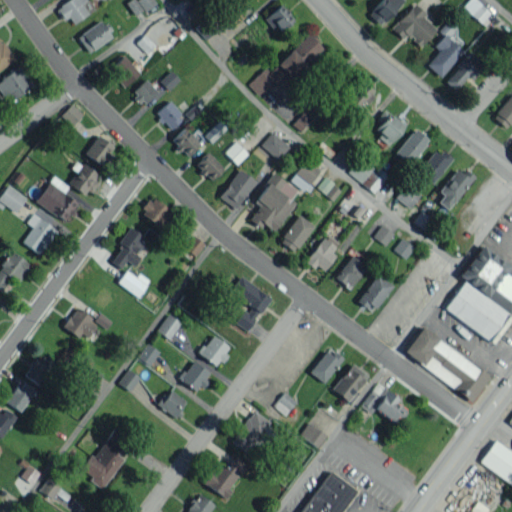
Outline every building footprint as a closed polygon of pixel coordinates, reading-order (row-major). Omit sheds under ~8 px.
[(67,16),(71,23),(87,13),(81,3),(85,0),(84,0),(66,0),(54,8),(62,19),(67,16)] [(133,15),(141,10),(134,0),(127,0),(125,2),(133,15)] [(136,0),(143,11),(155,3),(153,0),(136,0)] [(400,0),(377,0),(366,15),(380,26),(400,0)] [(489,11),(475,0),(466,0),(461,7),(480,22),(489,11)] [(270,27),(274,24),(280,31),(293,19),(279,3),(263,18),(270,27)] [(436,28),(412,4),(390,28),(402,39),(406,35),(419,46),(436,28)] [(193,27),(204,39),(215,29),(205,17),(193,27)] [(87,52),(110,36),(98,20),(75,36),(87,52)] [(268,70),(265,66),(246,83),(258,96),(283,72),(290,79),(322,49),(306,33),(268,70)] [(436,50),(423,64),(437,77),(461,51),(442,33),(431,45),(436,50)] [(0,68),(14,58),(1,40),(0,41),(0,68)] [(467,76),(470,79),(483,65),(469,52),(442,80),(453,90),(467,76)] [(138,72),(121,54),(107,68),(124,86),(138,72)] [(32,85),(19,65),(0,77),(0,89),(8,101),(32,85)] [(158,81),(166,90),(178,79),(170,70),(158,81)] [(156,91),(145,80),(129,94),(140,105),(156,91)] [(343,102),(355,112),(373,92),(361,82),(343,102)] [(491,116),(504,128),(511,119),(511,94),(510,93),(491,116)] [(182,115),(168,100),(154,112),(168,127),(182,115)] [(59,115),(71,126),(82,114),(70,103),(59,115)] [(371,128),(379,133),(375,140),(387,147),(402,123),(382,111),(371,128)] [(302,117),(299,121),(294,118),(290,123),(299,130),(306,121),(302,117)] [(203,135),(210,142),(225,128),(218,121),(203,135)] [(185,156),(198,143),(182,127),(169,140),(185,156)] [(427,139),(412,127),(391,155),(406,166),(427,139)] [(259,144),(276,159),(288,146),(271,130),(259,144)] [(114,147),(96,134),(83,153),(100,166),(114,147)] [(246,153),(234,141),(223,151),(235,164),(246,153)] [(449,159),(434,147),(416,171),(431,183),(449,159)] [(222,167),(206,152),(194,164),(210,180),(222,167)] [(376,167),(374,170),(359,157),(346,172),(372,193),(386,175),(376,167)] [(304,191),(317,169),(301,160),(288,181),(304,191)] [(66,182),(84,196),(99,176),(81,162),(66,182)] [(471,175),(455,165),(438,192),(442,194),(437,202),(448,210),(471,175)] [(218,198),(236,208),(252,178),(235,168),(218,198)] [(294,201),(289,198),(295,189),(272,173),(252,201),(258,205),(248,219),(259,227),(262,223),(273,230),(294,201)] [(62,192),(66,186),(51,175),(33,200),(63,220),(68,213),(69,214),(77,203),(62,192)] [(315,187),(331,200),(339,189),(323,177),(315,187)] [(418,193),(403,183),(394,198),(409,208),(418,193)] [(0,201),(15,212),(24,197),(6,184),(0,192),(0,201)] [(156,226),(169,210),(151,196),(139,212),(156,226)] [(55,230),(31,213),(24,222),(31,227),(20,241),(38,254),(55,230)] [(278,242),(294,251),(311,223),(295,214),(278,242)] [(372,237),(385,244),(392,231),(378,224),(372,237)] [(133,265),(138,256),(134,254),(144,236),(127,226),(117,243),(120,244),(110,262),(119,267),(123,259),(133,265)] [(183,247),(194,255),(203,243),(192,234),(183,247)] [(319,271),(337,248),(322,236),(304,259),(319,271)] [(412,246),(399,237),(391,249),(404,258),(412,246)] [(511,266),(479,244),(458,276),(463,279),(443,309),(492,343),(503,328),(499,325),(508,312),(509,313),(511,309),(511,266)] [(0,289),(9,277),(15,282),(29,264),(12,250),(0,265),(0,289)] [(333,277),(348,288),(364,266),(349,255),(333,277)] [(136,296),(148,280),(138,273),(135,277),(125,269),(116,282),(136,296)] [(373,312),(390,283),(373,273),(356,302),(373,312)] [(235,323),(245,331),(269,297),(238,276),(227,292),(247,305),(235,323)] [(83,340),(96,323),(75,307),(62,324),(83,340)] [(168,339),(179,321),(166,313),(155,330),(168,339)] [(419,326),(401,352),(471,401),(489,375),(419,326)] [(227,346),(210,334),(197,353),(215,366),(224,354),(222,353),(227,346)] [(157,351),(145,342),(135,356),(147,366),(157,351)] [(340,355),(325,346),(309,373),(324,382),(340,355)] [(51,363),(34,355),(24,377),(41,385),(51,363)] [(209,373),(190,360),(178,378),(196,391),(209,373)] [(366,374),(348,362),(331,391),(349,402),(366,374)] [(101,373),(87,365),(76,384),(90,391),(101,373)] [(138,377),(126,368),(116,382),(128,391),(138,377)] [(4,401),(17,411),(33,390),(20,380),(4,401)] [(403,408),(395,402),(397,399),(375,382),(358,405),(369,413),(373,408),(393,423),(403,408)] [(156,405),(173,417),(184,400),(167,388),(156,405)] [(271,405),(283,415),(294,401),(283,391),(271,405)] [(0,406),(0,435),(15,415),(1,405),(0,406)] [(266,418),(249,409),(231,444),(249,453),(266,418)] [(298,434),(316,447),(325,434),(306,422),(298,434)] [(122,458),(115,453),(126,438),(111,427),(81,469),(91,476),(88,480),(100,488),(122,458)] [(511,482),(511,452),(491,440),(478,464),(511,482)] [(226,467),(240,474),(245,463),(231,456),(226,467)] [(202,483),(222,497),(236,476),(216,462),(202,483)] [(19,475),(30,483),(37,473),(26,465),(19,475)] [(338,511),(355,489),(327,470),(298,511),(338,511)] [(50,498),(58,486),(46,477),(38,489),(50,498)] [(206,511),(211,502),(195,493),(184,511),(206,511)]
